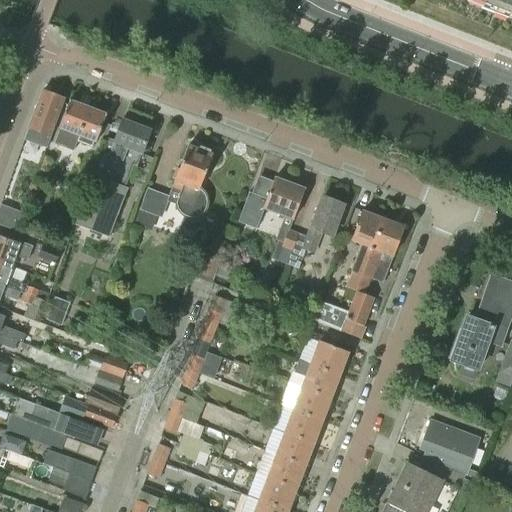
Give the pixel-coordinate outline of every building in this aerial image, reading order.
[(511,0),(470,0),(511,16),(511,0)] [(51,129),(63,99),(42,91),(23,140),(42,147),(49,128),(51,129)] [(92,148),(105,115),(68,101),(52,142),(80,153),(83,145),(92,148)] [(75,221),(109,234),(126,189),(122,187),(131,164),(135,166),(140,154),(149,131),(121,121),(112,142),(105,139),(92,175),(93,175),(75,221)] [(199,191),(198,190),(211,155),(207,154),(208,152),(199,148),(198,150),(187,146),(168,196),(167,198),(175,202),(175,204),(176,206),(176,208),(177,210),(178,212),(180,213),(181,215),(183,216),(185,217),(187,218),(189,218),(191,218),(193,218),(195,217),(197,216),(199,215),(201,214),(202,212),(203,210),(204,208),(205,206),(205,204),(205,202),(205,200),(205,198),(204,196),(203,194),(201,192),(199,191)] [(43,156),(35,178),(45,182),(53,160),(43,156)] [(248,194),(238,222),(255,228),(262,209),(292,220),(303,190),(273,179),(265,200),(248,194)] [(160,217),(167,198),(168,196),(146,188),(133,225),(149,231),(155,216),(160,217)] [(330,238),(342,205),(321,197),(307,238),(297,234),(286,265),(297,270),(304,251),(311,254),(319,234),(330,238)] [(0,205),(0,226),(15,232),(22,213),(0,205)] [(354,291),(381,220),(361,212),(350,241),(359,245),(350,271),(351,272),(345,289),(354,292),(354,291)] [(354,291),(363,295),(369,278),(381,283),(402,228),(381,220),(354,291)] [(286,265),(297,234),(287,230),(275,261),(286,265)] [(16,243),(0,237),(0,265),(10,270),(15,256),(26,260),(32,246),(17,241),(16,243)] [(41,246),(36,258),(55,265),(59,254),(41,246)] [(219,262),(197,253),(189,275),(211,284),(219,262)] [(10,270),(0,265),(0,284),(18,291),(23,293),(31,296),(36,298),(39,291),(21,284),(22,283),(7,278),(10,270)] [(499,345),(511,307),(511,284),(490,276),(474,321),(465,317),(450,361),(476,370),(486,341),(499,345)] [(18,291),(0,284),(0,294),(15,300),(18,291)] [(354,291),(354,292),(346,312),(339,332),(359,340),(364,327),(362,326),(372,298),(363,295),(354,291)] [(31,296),(23,293),(20,301),(28,305),(31,296)] [(284,309),(288,299),(278,295),(274,305),(284,309)] [(31,296),(28,305),(22,318),(36,323),(44,302),(36,298),(31,296)] [(214,296),(209,310),(220,314),(225,301),(214,296)] [(54,300),(47,320),(60,324),(67,304),(54,300)] [(346,312),(318,301),(311,321),(339,332),(346,312)] [(214,329),(220,314),(209,310),(203,325),(214,329)] [(4,317),(0,315),(0,335),(16,341),(21,343),(25,334),(1,326),(4,317)] [(203,325),(197,339),(208,344),(214,329),(203,325)] [(16,341),(0,335),(0,345),(13,350),(16,341)] [(511,342),(509,341),(498,372),(511,377),(511,342)] [(318,343),(310,363),(338,373),(346,353),(318,343)] [(104,355),(98,371),(121,379),(127,363),(104,355)] [(198,375),(204,360),(191,355),(186,370),(198,375)] [(297,361),(294,371),(305,375),(300,385),(302,386),(330,396),(338,373),(310,363),(309,365),(297,361)] [(97,370),(92,384),(116,392),(121,379),(98,371),(97,370)] [(192,390),(198,375),(186,370),(180,385),(192,390)] [(300,385),(293,408),(321,419),(330,396),(302,386),(300,385)] [(503,403),(509,389),(498,385),(493,399),(503,403)] [(115,414),(120,401),(88,390),(83,403),(115,414)] [(181,418),(186,404),(174,400),(169,414),(181,418)] [(80,418),(110,429),(115,415),(85,405),(80,418)] [(293,408),(284,433),(312,443),(321,419),(293,408)] [(175,434),(181,418),(169,414),(163,430),(175,434)] [(59,415),(53,431),(72,438),(96,447),(102,431),(59,415)] [(415,456),(421,458),(462,476),(477,440),(430,421),(415,456)] [(284,433),(276,454),(304,464),(312,443),(284,433)] [(182,434),(179,444),(198,451),(202,441),(182,434)] [(98,463),(102,452),(65,437),(61,448),(98,463)] [(8,451),(19,455),(24,442),(13,438),(8,451)] [(198,451),(179,444),(175,454),(194,462),(198,451)] [(164,464),(169,449),(157,445),(152,459),(164,464)] [(64,473),(90,482),(95,468),(69,458),(68,459),(56,454),(51,468),(53,469),(64,473)] [(276,454),(267,477),(295,488),(304,464),(276,454)] [(385,504),(386,504),(402,511),(446,511),(463,476),(462,476),(421,458),(416,468),(405,463),(385,504)] [(158,479),(164,464),(152,459),(146,475),(158,479)] [(63,486),(60,491),(84,500),(90,482),(64,473),(53,469),(49,481),(63,486)] [(267,477),(259,499),(286,510),(295,488),(267,477)] [(475,486),(463,480),(458,490),(470,496),(475,486)] [(154,508),(158,499),(140,492),(140,491),(138,491),(138,492),(139,492),(131,511),(145,511),(148,505),(154,508)] [(247,496),(241,511),(285,511),(286,510),(259,499),(258,501),(247,496)] [(61,497),(56,511),(80,511),(83,505),(61,497)]
